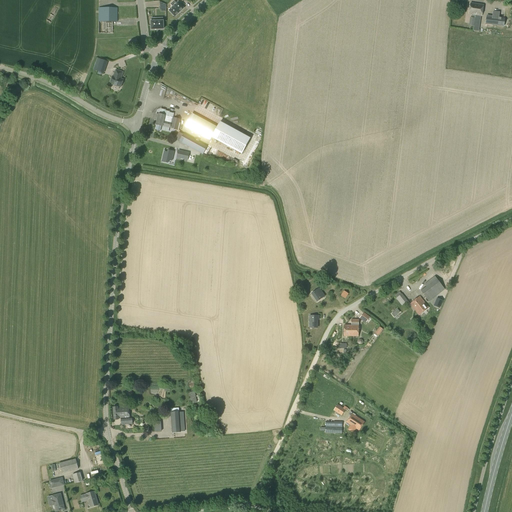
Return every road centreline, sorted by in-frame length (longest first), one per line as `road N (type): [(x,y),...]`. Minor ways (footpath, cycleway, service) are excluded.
road 1 (tertiary): [(132,511),(105,405),(116,229),(135,126)]
road 2 (unclassified): [(261,485),(325,332),(345,307),(511,220)]
road 3 (unclassified): [(135,126),(0,69)]
